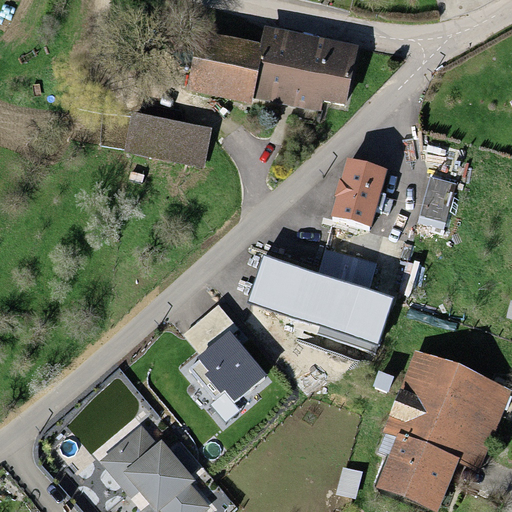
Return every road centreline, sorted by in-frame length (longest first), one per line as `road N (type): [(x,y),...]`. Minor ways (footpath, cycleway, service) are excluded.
road 1 (track): [(435,42),(331,157),(0,447)]
road 2 (residential): [(511,7),(435,42),(404,45),(208,0)]
